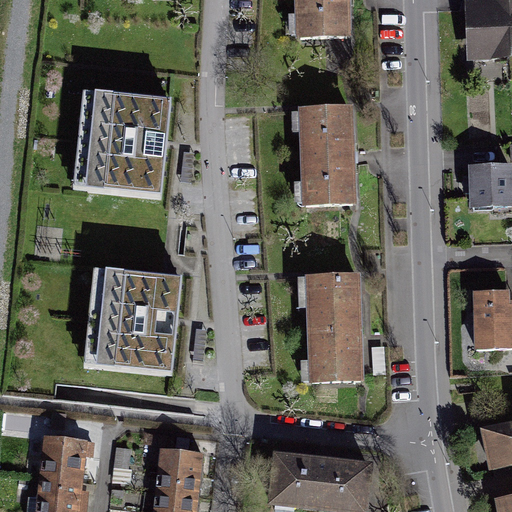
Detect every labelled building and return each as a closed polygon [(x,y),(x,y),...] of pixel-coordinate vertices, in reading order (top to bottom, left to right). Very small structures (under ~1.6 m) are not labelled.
[(353,0),(292,0),(295,44),(355,41),(353,0)] [(511,55),(509,2),(494,3),(494,9),(473,10),(474,57),(511,55)] [(176,111),(79,101),(70,194),(167,203),(176,111)] [(356,116),(293,118),(296,211),(359,209),(356,116)] [(511,206),(511,170),(472,171),(472,179),(466,179),(466,194),(472,194),(473,209),(511,207),(511,206)] [(188,281),(88,272),(79,370),(179,379),(188,281)] [(353,285),(299,288),(304,392),(356,391),(353,285)] [(507,295),(475,297),(477,335),(491,334),(491,342),(492,351),(511,350),(511,329),(511,309),(508,309),(507,295)] [(30,435),(30,417),(3,416),(3,434),(30,435)] [(511,511),(511,429),(486,435),(493,471),(511,466),(511,500),(500,503),(501,511),(511,511)] [(89,451),(39,446),(34,489),(84,495),(89,451)] [(208,465),(157,459),(155,480),(206,486),(208,465)] [(359,511),(364,474),(264,462),(260,511),(359,511)] [(206,486),(155,480),(152,501),(203,507),(206,486)] [(82,511),(84,495),(34,489),(31,511),(82,511)] [(202,511),(203,507),(152,501),(150,511),(202,511)]
